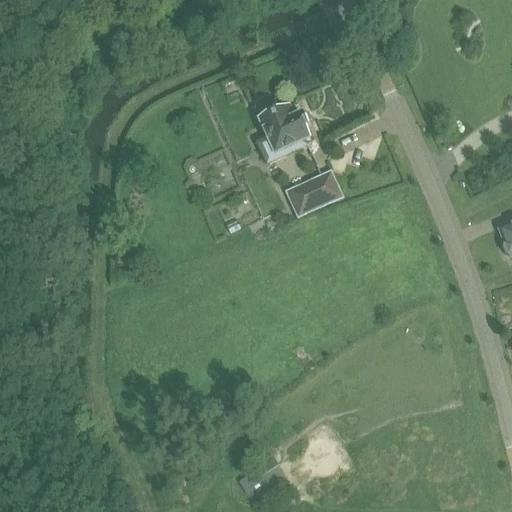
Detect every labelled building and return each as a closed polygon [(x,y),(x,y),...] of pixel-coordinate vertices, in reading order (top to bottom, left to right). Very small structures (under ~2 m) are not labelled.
[(511,72),(472,88),(482,114),(511,102),(511,72)] [(260,121),(268,139),(276,156),(311,140),(305,127),(309,126),(304,116),(296,120),(291,107),(280,112),(276,102),(257,111),(261,121),(260,121)] [(332,174),(311,184),(323,209),(343,199),(332,174)] [(511,226),(500,231),(511,259),(511,258),(511,226)] [(286,478),(272,457),(244,476),(263,503),(276,494),(272,488),(286,478)]
